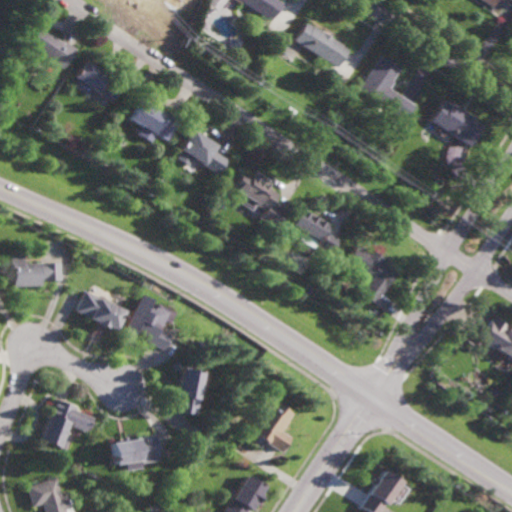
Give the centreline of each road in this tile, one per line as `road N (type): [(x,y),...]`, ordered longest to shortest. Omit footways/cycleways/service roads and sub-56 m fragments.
road 1 (secondary): [(511,490),(187,277),(0,187)]
road 2 (residential): [(70,0),(511,295)]
road 3 (residential): [(511,150),(446,252),(374,397)]
road 4 (residential): [(374,397),(511,211)]
road 5 (residential): [(359,0),(511,101)]
road 6 (residential): [(0,436),(20,376),(39,358),(60,357),(122,388)]
road 7 (residential): [(297,511),(374,397)]
